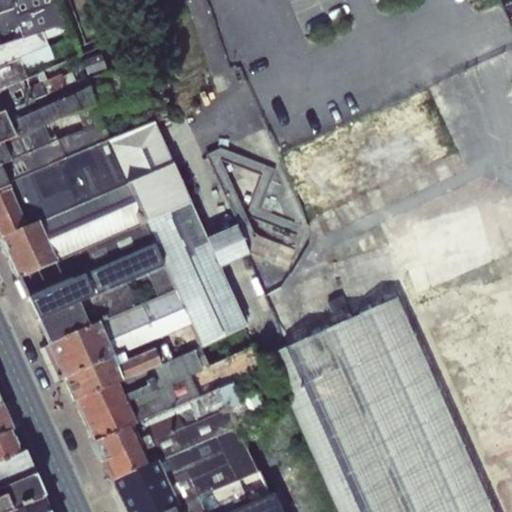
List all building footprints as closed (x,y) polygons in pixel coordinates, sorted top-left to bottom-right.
[(0,0),(0,45),(67,24),(56,0),(0,0)] [(67,24),(0,45),(0,66),(49,48),(46,41),(70,31),(67,24)] [(49,48),(0,66),(0,89),(26,79),(24,73),(53,60),(49,48)] [(100,56),(82,62),(86,75),(104,69),(100,56)] [(26,79),(0,89),(0,114),(75,82),(70,73),(61,77),(60,74),(46,81),(42,72),(26,79)] [(75,82),(0,114),(0,144),(91,105),(89,91),(85,78),(75,82)] [(106,86),(89,91),(91,105),(94,112),(111,108),(112,107),(106,86)] [(91,105),(0,144),(0,165),(98,123),(94,112),(91,105)] [(126,185),(0,238),(0,242),(17,279),(143,222),(190,205),(152,123),(106,142),(126,185)] [(98,123),(0,165),(0,189),(106,142),(98,123)] [(106,142),(0,189),(0,238),(126,185),(106,142)] [(511,241),(511,200),(434,222),(444,259),(511,241)] [(135,307),(48,345),(63,379),(112,358),(188,325),(199,348),(245,326),(218,268),(205,239),(190,205),(143,222),(146,231),(153,246),(163,268),(173,291),(156,298),(135,307)] [(143,222),(17,279),(18,280),(23,277),(32,295),(26,298),(27,299),(100,268),(137,253),(140,251),(153,246),(146,231),(143,222)] [(234,226),(205,239),(218,268),(248,255),(234,226)] [(100,268),(27,299),(37,322),(110,291),(100,268)] [(173,291),(163,268),(150,274),(145,276),(156,298),(173,291)] [(110,291),(37,322),(48,345),(135,307),(125,285),(110,291)] [(491,511),(395,298),(285,347),(358,511),(491,511)] [(112,358),(63,379),(74,402),(171,360),(164,346),(116,367),(112,358)] [(171,360),(74,402),(76,408),(92,443),(231,383),(263,368),(253,346),(252,347),(207,367),(199,348),(171,360)] [(358,511),(285,347),(265,357),(335,511),(358,511)] [(231,383),(92,443),(101,463),(226,410),(234,430),(266,417),(255,392),(238,399),(231,383)] [(0,406),(0,435),(11,431),(0,406)] [(226,410),(101,463),(110,482),(234,430),(226,410)] [(234,430),(110,482),(124,511),(161,511),(235,476),(253,468),(234,431),(234,430)] [(0,435),(0,463),(21,454),(11,431),(0,435)] [(0,490),(30,477),(21,454),(0,463),(0,490)] [(235,476),(161,511),(230,511),(267,496),(263,486),(245,494),(238,481),(235,476)] [(30,477),(0,490),(0,511),(11,511),(40,500),(30,477)] [(267,496),(230,511),(280,511),(272,494),(267,496)] [(45,511),(40,500),(11,511),(45,511)]
